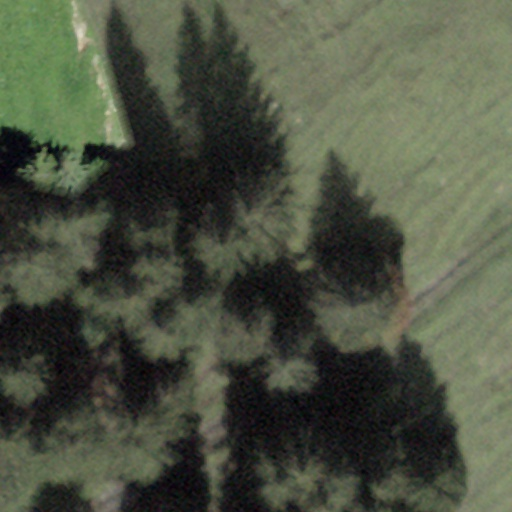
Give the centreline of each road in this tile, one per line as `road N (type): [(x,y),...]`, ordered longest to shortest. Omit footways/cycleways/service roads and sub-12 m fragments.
road 1 (track): [(511,229),(194,465),(59,511)]
road 2 (track): [(0,428),(78,397),(131,362),(162,307),(160,259),(78,0)]
